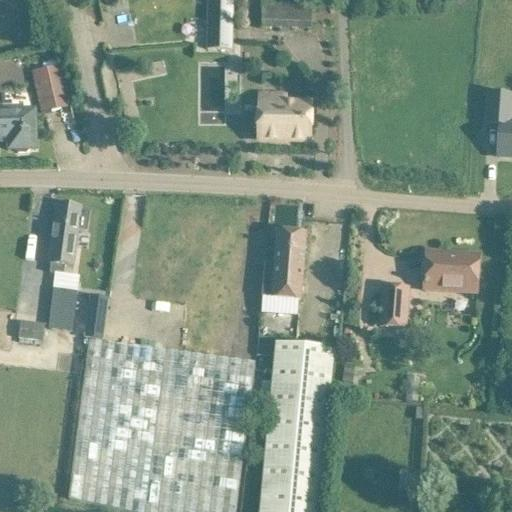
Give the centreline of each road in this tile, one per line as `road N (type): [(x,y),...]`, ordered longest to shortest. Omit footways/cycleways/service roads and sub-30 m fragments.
road 1 (unclassified): [(0,178),(511,207)]
road 2 (unknown): [(117,179),(79,0)]
